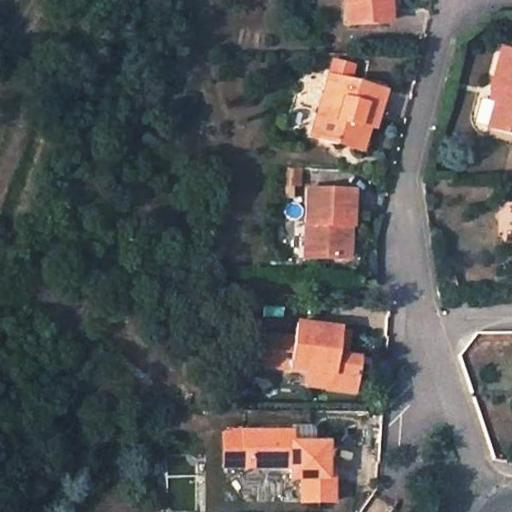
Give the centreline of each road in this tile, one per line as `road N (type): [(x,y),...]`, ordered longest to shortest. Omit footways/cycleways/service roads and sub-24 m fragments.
road 1 (residential): [(444,0),(407,191),(427,330)]
road 2 (residential): [(427,330),(494,497)]
